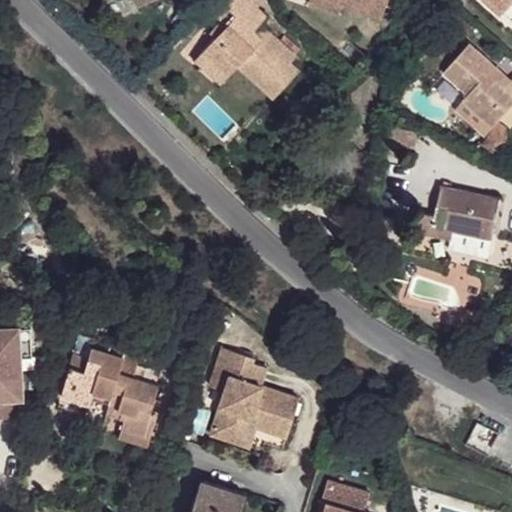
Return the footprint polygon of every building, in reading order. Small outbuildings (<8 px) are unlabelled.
[(221,0),(221,1),(233,12),(203,45),(228,69),(234,63),(260,34),(251,25),(258,17),(264,11),(255,2),(256,0),(221,0)] [(337,11),(339,5),(324,0),(307,0),(307,2),(337,11)] [(324,0),(339,5),(378,17),(383,0),(324,0)] [(511,0),(487,0),(500,12),(501,9),(511,18),(511,17),(511,0)] [(251,25),(260,34),(267,25),(258,17),(251,25)] [(260,34),(234,63),(269,94),(296,64),(288,57),(294,51),(267,25),(260,34)] [(491,125),(511,101),(511,76),(511,78),(469,41),(442,70),(468,92),(461,99),(491,125)] [(192,58),(217,80),(228,69),(203,45),(192,58)] [(511,101),(491,125),(461,99),(455,106),(469,118),(464,124),(502,155),(511,143),(511,129),(508,126),(511,121),(511,101)] [(394,126),(389,143),(415,151),(420,133),(394,126)] [(442,183),(433,232),(453,236),(455,226),(494,234),(501,195),(442,183)] [(200,325),(176,317),(166,344),(191,354),(193,347),(200,325)] [(23,324),(0,326),(0,396),(16,395),(13,354),(25,353),(23,324)] [(89,356),(75,352),(62,397),(90,404),(92,398),(111,403),(108,412),(126,417),(123,427),(151,434),(160,407),(152,404),(159,380),(136,374),(142,353),(110,344),(109,351),(92,346),(89,356)] [(210,431),(243,442),(252,415),(289,427),(299,395),(261,383),(267,365),(253,360),(255,355),(222,345),(209,384),(224,388),(210,431)] [(60,408),(87,415),(90,404),(62,397),(60,408)] [(350,402),(337,397),(328,427),(341,430),(350,402)] [(252,415),(243,442),(250,445),(257,425),(286,434),(289,427),(252,415)] [(119,437),(148,445),(151,434),(123,427),(119,437)] [(0,490),(11,493),(20,454),(7,450),(0,477),(0,490)] [(329,474),(317,511),(319,511),(374,511),(364,508),(370,487),(329,474)] [(236,511),(243,492),(200,477),(188,511),(236,511)] [(504,511),(505,508),(488,503),(485,511),(504,511)]
